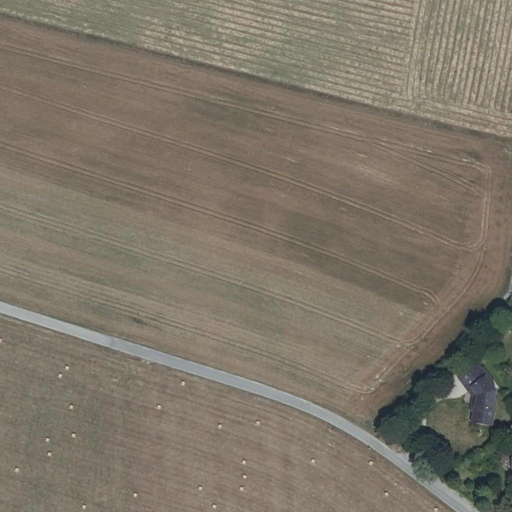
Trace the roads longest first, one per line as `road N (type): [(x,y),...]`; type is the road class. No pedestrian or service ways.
road 1 (unclassified): [(368,439),(299,403),(0,308)]
road 2 (residential): [(368,439),(465,511)]
